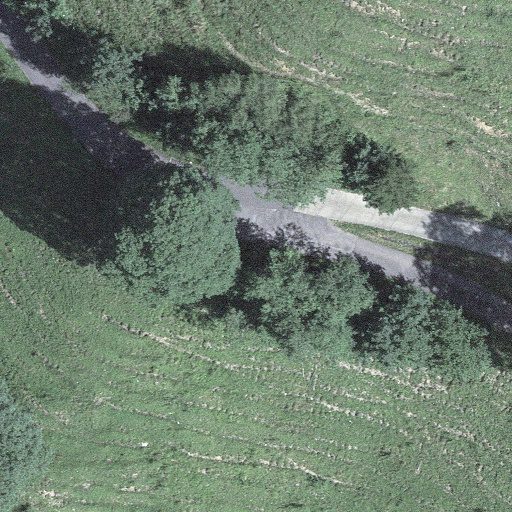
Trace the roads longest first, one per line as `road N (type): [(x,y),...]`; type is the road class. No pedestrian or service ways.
road 1 (track): [(511,320),(410,270),(224,208)]
road 2 (unclassified): [(224,208),(169,183),(78,117),(0,15)]
road 3 (unclassified): [(224,208),(339,206),(511,248)]
